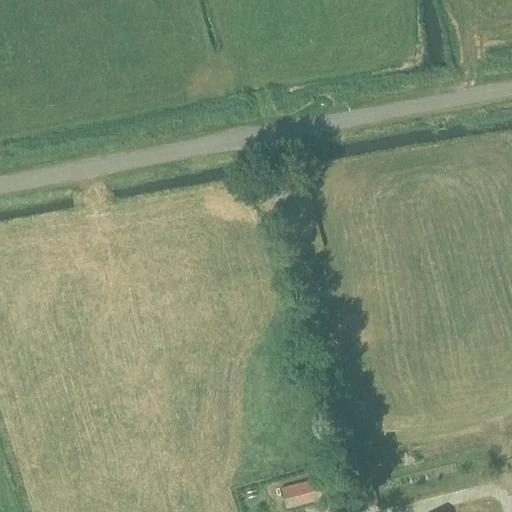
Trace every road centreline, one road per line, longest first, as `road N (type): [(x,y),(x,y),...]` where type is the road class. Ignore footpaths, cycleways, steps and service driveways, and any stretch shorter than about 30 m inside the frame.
road 1 (unknown): [(267,134),(356,511)]
road 2 (unclassified): [(0,187),(267,134)]
road 3 (unclassified): [(511,89),(267,134)]
